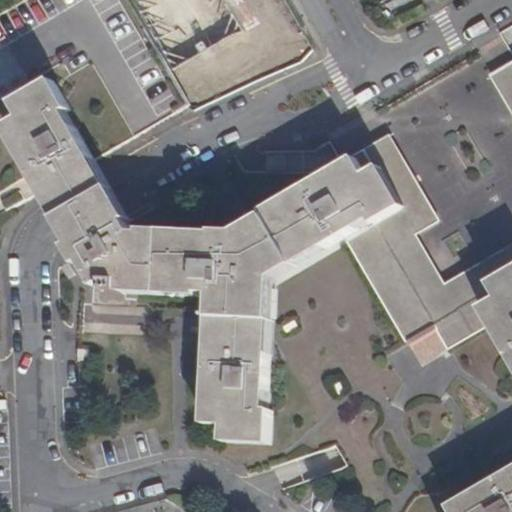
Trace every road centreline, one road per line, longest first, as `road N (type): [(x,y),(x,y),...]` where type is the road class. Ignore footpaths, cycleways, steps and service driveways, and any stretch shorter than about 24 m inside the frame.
road 1 (residential): [(34,501),(27,256),(53,220),(282,91),(328,72),(364,71)]
road 2 (residential): [(256,511),(175,472),(34,501)]
road 3 (residential): [(364,71),(495,0)]
